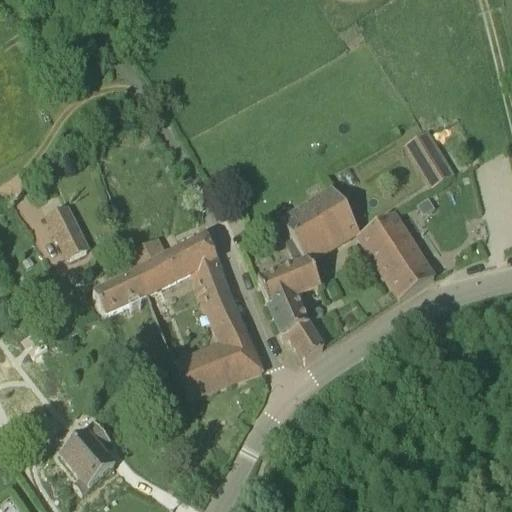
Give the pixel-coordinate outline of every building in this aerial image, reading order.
[(430,192),(453,178),(427,136),(404,150),(430,192)] [(304,267),(357,235),(332,193),(279,226),(304,267)] [(65,267),(88,256),(66,212),(43,222),(65,267)] [(398,307),(433,285),(391,219),(357,242),(398,307)] [(114,256),(123,252),(113,234),(104,238),(114,256)] [(164,259),(156,241),(129,252),(149,304),(190,283),(201,313),(230,303),(205,242),(164,259)] [(105,323),(149,304),(129,252),(127,253),(136,274),(91,296),(105,323)] [(319,290),(304,267),(256,289),(264,306),(293,300),(319,290)] [(322,357),(307,336),(293,300),(264,306),(282,346),(288,343),(305,369),(322,357)] [(230,303),(201,313),(204,320),(217,350),(172,367),(188,407),(261,378),(230,303)] [(81,500),(113,473),(97,454),(106,446),(90,427),(66,447),(71,451),(58,462),(79,487),(73,491),(81,500)] [(0,511),(10,511),(6,503),(0,506),(0,511)]
